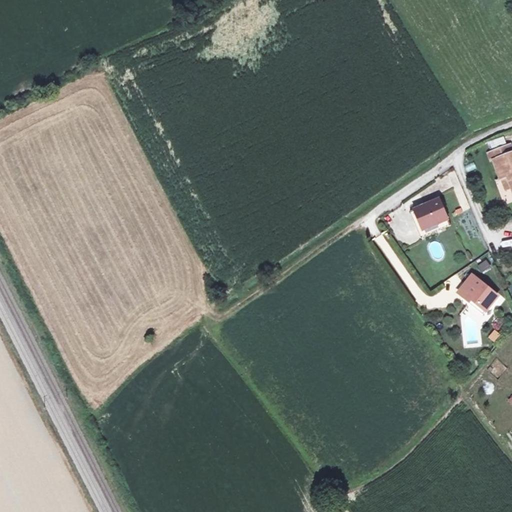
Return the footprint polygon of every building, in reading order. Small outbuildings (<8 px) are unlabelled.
[(511,148),(510,143),(491,150),(500,177),(501,177),(507,174),(511,186),(511,188),(511,148)] [(507,174),(501,177),(505,188),(511,186),(507,174)] [(417,204),(425,224),(451,214),(443,194),(417,204)] [(425,224),(417,204),(413,206),(423,232),(454,220),(451,214),(425,224)] [(477,264),(480,272),(490,268),(487,260),(477,264)] [(472,271),(457,288),(463,293),(477,276),(472,271)] [(477,276),(463,293),(469,299),(471,296),(484,308),(496,294),(477,276)] [(221,289),(225,296),(233,291),(229,284),(221,289)] [(469,299),(468,300),(481,311),(484,308),(471,296),(469,299)] [(486,383),(485,392),(493,393),(494,384),(486,383)]
